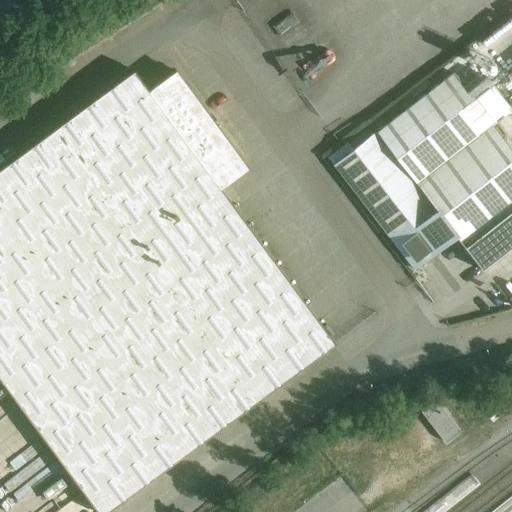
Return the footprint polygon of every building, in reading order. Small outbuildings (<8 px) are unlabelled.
[(458,25),(465,39),(487,28),(480,14),(458,25)] [(449,34),(435,45),(444,57),(458,46),(449,34)] [(511,62),(498,69),(506,87),(511,84),(511,62)] [(134,71),(0,170),(0,376),(99,511),(105,511),(335,343),(221,188),(248,168),(176,70),(148,91),(134,71)] [(352,149),(333,164),(414,268),(456,235),(484,271),(485,270),(483,268),(511,245),(511,150),(491,123),(511,108),(486,76),(467,91),(452,73),(352,149)] [(445,442),(461,430),(436,399),(421,411),(445,442)] [(326,455),(342,474),(367,455),(351,435),(326,455)] [(0,473),(10,469),(0,445),(0,473)] [(57,511),(56,511),(81,511),(89,507),(80,495),(57,511)]
